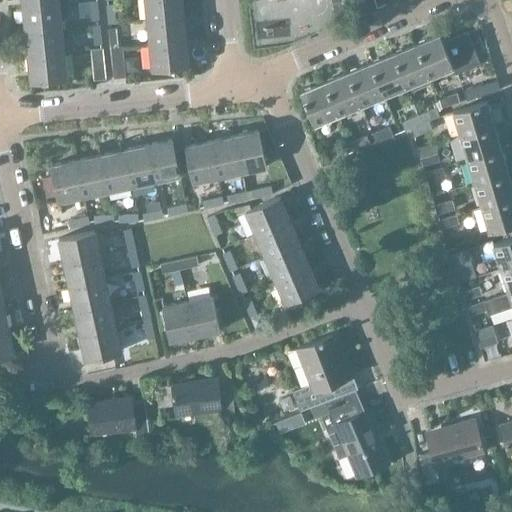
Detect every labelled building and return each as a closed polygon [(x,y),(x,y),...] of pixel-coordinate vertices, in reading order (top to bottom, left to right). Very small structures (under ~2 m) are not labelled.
[(91,20),(100,19),(97,0),(95,0),(89,1),(91,20)] [(181,0),(144,0),(145,4),(146,19),(183,15),(182,7),(181,0)] [(59,3),(22,7),(25,31),(61,28),(60,18),(59,3)] [(116,23),(114,3),(105,4),(107,24),(116,23)] [(183,15),(146,19),(149,41),(149,43),(186,39),(183,15)] [(92,25),(94,44),(102,43),(100,24),(92,25)] [(108,28),(110,47),(118,46),(116,27),(108,28)] [(61,28),(25,31),(26,41),(27,56),(64,52),(61,28)] [(466,32),(443,42),(452,65),(455,72),(479,62),(466,32)] [(439,33),(416,43),(429,75),(452,65),(443,42),(439,33)] [(186,39),(149,43),(151,68),(188,64),(186,39)] [(406,85),(429,75),(416,43),(393,53),(406,85)] [(122,46),(118,46),(110,47),(114,77),(125,76),(122,46)] [(90,49),(94,79),(105,78),(102,48),(90,49)] [(64,52),(27,56),(30,81),(66,77),(64,58),(64,52)] [(383,95),(406,85),(393,53),(370,63),(383,95)] [(370,63),(347,72),(360,104),(383,95),(370,63)] [(324,82),(337,114),(360,104),(347,72),(324,82)] [(314,124),(337,114),(324,82),(301,92),(314,124)] [(463,89),(466,99),(485,94),(482,84),(463,89)] [(439,97),(439,99),(442,109),(444,106),(459,101),(457,92),(439,97)] [(439,116),(438,115),(442,109),(439,99),(433,101),(435,107),(418,114),(422,123),(428,120),(439,116)] [(493,124),(486,100),(453,110),(460,134),(493,124)] [(405,130),(411,127),(422,123),(418,114),(401,121),(405,130)] [(428,120),(422,123),(411,127),(414,136),(431,129),(428,120)] [(501,148),(493,124),(460,134),(467,158),(501,148)] [(393,134),(389,126),(372,133),(376,141),(393,134)] [(258,129),(233,134),(241,171),(265,165),(258,129)] [(233,134),(209,140),(217,176),(241,171),(233,134)] [(349,142),(353,151),(370,144),(366,135),(349,142)] [(171,138),(147,143),(155,179),(179,174),(179,172),(174,149),(171,138)] [(209,140),(185,145),(185,147),(190,170),(192,181),(217,176),(209,140)] [(147,143),(123,148),(131,184),(155,179),(147,143)] [(326,152),(329,161),(346,154),(343,145),(326,152)] [(185,147),(174,149),(179,172),(190,170),(185,147)] [(123,148),(99,154),(107,190),(131,184),(123,148)] [(467,158),(474,182),(508,172),(501,148),(467,158)] [(440,161),(438,152),(420,157),(423,165),(440,161)] [(99,154),(75,159),(82,195),(107,190),(99,154)] [(75,159),(50,164),(53,175),(57,195),(58,200),(82,195),(75,159)] [(424,171),(427,180),(445,175),(442,166),(424,171)] [(511,197),(511,187),(508,172),(474,182),(481,206),(511,197)] [(251,190),(253,197),(272,193),(270,185),(251,190)] [(247,199),(245,190),(227,194),(228,203),(247,199)] [(203,199),(204,208),(223,204),(221,195),(203,199)] [(244,210),(254,233),(288,218),(278,195),(244,210)] [(511,223),(511,197),(481,206),(488,230),(511,223)] [(434,205),(437,213),(454,208),(451,199),(434,205)] [(167,207),(169,216),(187,212),(186,203),(167,207)] [(144,221),(163,217),(161,208),(142,213),(144,221)] [(113,222),(113,213),(94,214),(94,223),(113,222)] [(118,213),(118,222),(137,221),(137,213),(118,213)] [(214,234),(222,231),(214,213),(206,217),(214,234)] [(439,219),(442,228),(458,222),(455,214),(439,219)] [(68,219),(70,227),(89,223),(87,215),(68,219)] [(254,233),(264,255),(298,241),(288,218),(254,233)] [(123,229),(127,248),(135,246),(131,227),(123,229)] [(58,236),(64,261),(99,253),(94,229),(58,236)] [(501,267),(511,263),(511,236),(493,243),(501,267)] [(264,255),(273,278),(307,263),(298,241),(264,255)] [(135,246),(127,248),(131,267),(139,265),(135,246)] [(229,270),(237,267),(230,249),(222,253),(229,270)] [(451,258),(453,266),(471,260),(468,252),(451,258)] [(104,277),(99,253),(64,261),(69,285),(104,277)] [(198,264),(196,255),(177,259),(179,269),(198,264)] [(162,272),(179,269),(177,259),(160,263),(162,272)] [(283,301),(317,286),(307,263),(273,278),(283,301)] [(511,263),(501,267),(509,291),(511,289),(511,263)] [(145,289),(140,270),(132,272),(136,291),(145,289)] [(247,289),(239,272),(231,275),(239,293),(247,289)] [(104,277),(69,285),(74,309),(109,301),(104,277)] [(462,291),(465,300),(482,294),(479,285),(462,291)] [(511,305),(511,289),(509,291),(483,299),(484,300),(486,309),(488,314),(511,305)] [(141,314),(150,313),(146,293),(137,295),(141,314)] [(212,295),(187,300),(194,334),(219,329),(212,295)] [(257,312),(249,295),(242,298),(249,316),(257,312)] [(169,339),(194,334),(187,300),(162,305),(169,339)] [(484,300),(467,306),(469,314),(486,309),(484,300)] [(74,309),(79,333),(115,326),(109,301),(74,309)] [(0,329),(8,328),(3,304),(0,304),(0,329)] [(151,318),(143,319),(147,338),(155,337),(151,318)] [(85,358),(120,350),(115,326),(79,333),(85,358)] [(0,354),(13,352),(8,328),(0,329),(0,354)] [(333,395),(329,384),(351,375),(335,332),(297,347),(311,383),(292,390),(299,408),(333,395)] [(497,341),(495,333),(477,339),(480,347),(497,341)] [(197,379),(197,380),(156,385),(158,406),(172,404),(173,412),(218,407),(219,416),(234,415),(231,389),(218,391),(216,376),(197,379)] [(355,474),(388,460),(381,443),(378,445),(354,389),(311,408),(315,417),(320,414),(338,457),(347,454),(355,474)] [(129,395),(111,397),(112,398),(87,401),(91,431),(132,426),(134,436),(147,435),(143,400),(130,401),(129,395)] [(426,483),(439,480),(435,467),(457,461),(456,458),(482,451),(473,418),(455,423),(456,426),(425,435),(429,450),(417,453),(426,483)] [(511,420),(501,423),(510,454),(511,453),(511,420)]
